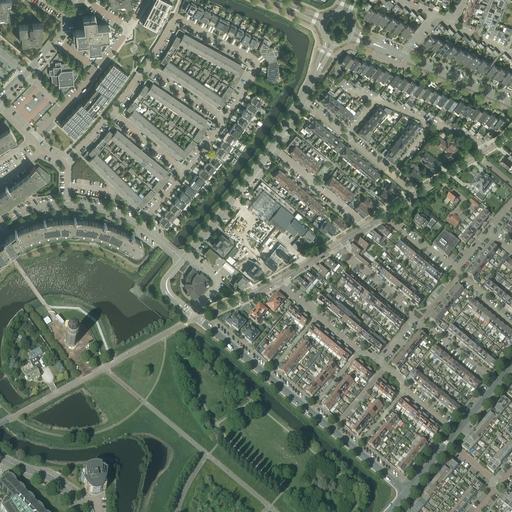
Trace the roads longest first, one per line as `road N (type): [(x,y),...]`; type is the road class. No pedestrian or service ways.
road 1 (residential): [(406,491),(197,317)]
road 2 (residential): [(48,398),(197,317)]
road 3 (residential): [(224,120),(256,68),(253,59),(175,17)]
road 4 (residential): [(31,139),(128,28)]
road 5 (residential): [(271,148),(183,259)]
road 6 (residential): [(377,360),(277,280)]
road 7 (residential): [(366,225),(271,148)]
